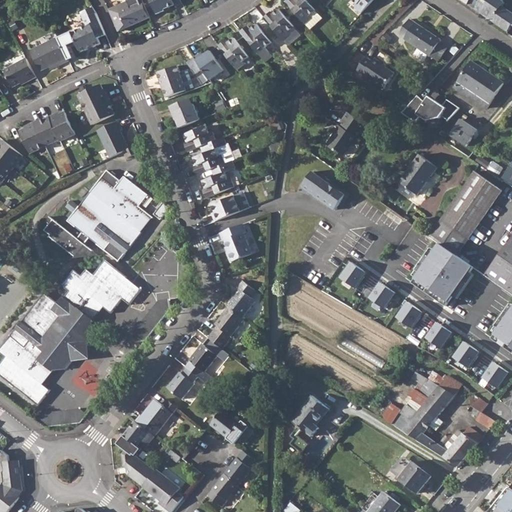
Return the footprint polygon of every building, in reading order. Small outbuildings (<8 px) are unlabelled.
[(150,16),(142,0),(125,0),(126,1),(109,9),(118,29),(125,26),(126,27),(150,16)] [(180,0),(150,0),(157,14),(165,10),(164,9),(175,4),(176,6),(182,3),(180,0)] [(286,0),(284,3),(305,26),(311,19),(309,17),(315,11),(305,0),(286,0)] [(351,0),(357,5),(355,7),(361,14),(373,0),(351,0)] [(461,0),(509,32),(511,26),(511,13),(502,6),(504,3),(500,0),(461,0)] [(96,13),(91,5),(81,9),(86,20),(88,19),(91,25),(71,34),(73,38),(70,45),(72,48),(78,50),(80,54),(88,50),(89,46),(92,48),(100,44),(98,39),(106,35),(96,13)] [(269,12),(262,18),(283,42),(290,36),(288,33),(293,27),(278,10),(272,15),(269,12)] [(410,19),(398,35),(416,47),(412,54),(422,61),(427,54),(429,56),(441,39),(410,19)] [(248,27),(241,33),(261,57),(266,63),(273,57),(265,48),(271,43),(257,25),(251,30),(248,27)] [(41,71),(49,67),(60,62),(61,65),(68,61),(58,37),(31,50),(41,71)] [(225,41),(217,46),(236,71),(243,65),(241,63),(247,58),(233,39),(227,43),(225,41)] [(201,53),(193,58),(201,70),(209,81),(224,71),(210,52),(204,56),(201,53)] [(367,56),(357,69),(363,74),(361,76),(368,81),(371,81),(382,89),(394,73),(381,64),(382,62),(375,57),(373,60),(367,56)] [(305,57),(300,61),(308,70),(313,66),(305,57)] [(26,58),(20,61),(4,70),(13,86),(27,80),(28,81),(36,77),(26,58)] [(201,70),(193,58),(186,63),(194,75),(201,70)] [(300,61),(290,69),(298,79),(308,70),(300,61)] [(472,61),(454,88),(487,109),(505,82),(472,61)] [(157,77),(166,101),(187,93),(177,69),(157,77)] [(421,75),(429,82),(435,76),(427,69),(421,75)] [(279,83),(270,91),(275,97),(284,90),(279,83)] [(77,95),(85,111),(109,99),(106,91),(104,92),(100,84),(77,95)] [(411,84),(407,89),(412,94),(416,89),(411,84)] [(449,99),(445,105),(431,95),(427,100),(418,94),(405,112),(418,121),(421,116),(440,130),(458,105),(449,99)] [(109,99),(85,111),(92,125),(114,114),(110,106),(112,105),(109,99)] [(176,114),(182,129),(200,121),(193,106),(191,107),(188,100),(171,107),(174,115),(176,114)] [(56,114),(50,117),(60,140),(61,141),(76,134),(69,119),(65,112),(57,116),(56,114)] [(340,124),(327,142),(336,148),(337,147),(344,151),(352,141),(354,141),(358,136),(357,135),(362,128),(344,116),(339,123),(340,124)] [(40,120),(34,123),(45,147),(60,140),(50,117),(41,122),(40,120)] [(118,122),(98,131),(111,158),(122,153),(125,152),(129,150),(120,131),(122,130),(118,122)] [(19,132),(24,141),(30,154),(45,147),(34,123),(27,126),(27,128),(19,132)] [(184,146),(187,154),(203,147),(216,142),(212,134),(209,135),(206,128),(184,136),(187,144),(184,146)] [(462,129),(451,144),(469,156),(481,142),(462,129)] [(193,169),(196,177),(212,170),(225,165),(229,164),(234,161),(228,146),(226,147),(222,139),(216,142),(203,147),(206,154),(193,159),(196,167),(193,169)] [(0,158),(13,169),(24,156),(4,141),(0,146),(0,158)] [(129,150),(125,152),(128,159),(139,154),(135,147),(129,150)] [(420,155),(400,181),(417,194),(436,167),(420,155)] [(0,179),(3,182),(13,169),(0,158),(0,179)] [(494,161),(490,168),(500,175),(504,168),(494,161)] [(202,192),(205,200),(234,189),(231,180),(227,182),(225,175),(232,172),(229,164),(225,165),(212,170),(216,178),(202,183),(205,190),(202,192)] [(511,164),(503,178),(511,184),(511,164)] [(476,170),(430,236),(440,243),(456,254),(502,189),(476,170)] [(103,178),(68,222),(83,234),(78,240),(54,220),(45,231),(51,236),(50,237),(75,258),(82,250),(86,253),(89,248),(85,245),(90,239),(105,251),(119,262),(130,248),(153,219),(139,208),(148,196),(125,178),(121,182),(108,172),(103,178)] [(314,175),(304,190),(333,209),(341,198),(342,199),(344,195),(331,186),(332,183),(327,179),(325,182),(314,175)] [(435,175),(425,189),(430,192),(440,179),(435,175)] [(211,214),(214,223),(240,213),(234,197),(212,206),(215,213),(211,214)] [(168,212),(164,203),(154,216),(161,221),(168,212)] [(242,225),(219,235),(222,242),(224,242),(228,253),(226,254),(230,264),(251,255),(243,235),(245,234),(242,225)] [(511,236),(485,275),(488,277),(511,293),(511,236)] [(440,243),(412,282),(446,306),(473,267),(456,254),(440,243)] [(68,292),(63,297),(93,323),(93,321),(103,308),(111,315),(121,301),(128,306),(140,290),(104,261),(93,276),(85,270),(80,276),(73,271),(61,286),(68,292)] [(354,264),(343,280),(358,291),(367,279),(363,276),(366,272),(354,264)] [(239,289),(226,306),(228,307),(242,318),(255,301),(251,298),(256,291),(242,280),(237,287),(239,289)] [(371,299),(386,310),(398,295),(386,286),(383,290),(379,287),(371,299)] [(93,323),(63,297),(58,304),(44,293),(0,347),(0,353),(4,356),(0,361),(0,375),(37,405),(50,390),(42,384),(53,371),(66,369),(72,360),(90,359),(88,341),(94,333),(93,323)] [(410,303),(399,319),(414,329),(423,318),(419,315),(422,311),(410,303)] [(143,322),(154,331),(169,312),(158,304),(143,322)] [(242,318),(228,307),(215,324),(217,326),(207,338),(222,349),(232,337),(231,336),(243,320),(242,318)] [(511,310),(492,338),(511,352),(511,310)] [(435,326),(427,338),(442,349),(453,333),(441,325),(439,329),(435,326)] [(465,342),(455,357),(470,368),(478,356),(475,354),(477,350),(465,342)] [(192,362),(187,368),(199,377),(200,378),(212,388),(217,382),(205,372),(217,356),(202,344),(189,360),(192,362)] [(492,366),(484,378),(499,388),(510,373),(498,365),(496,368),(492,366)] [(199,377),(187,368),(182,374),(180,372),(168,387),(183,399),(196,383),(194,382),(199,377)] [(252,373),(250,376),(258,383),(264,375),(256,368),(252,373)] [(412,398),(411,399),(438,416),(455,395),(440,386),(433,382),(416,372),(412,379),(418,382),(423,385),(418,391),(414,388),(408,396),(412,398)] [(445,379),(440,386),(455,395),(463,384),(449,375),(448,375),(445,379)] [(313,396),(293,420),(311,435),(312,435),(314,436),(320,428),(318,426),(331,410),(313,396)] [(488,404),(479,397),(472,406),(474,408),(471,413),(478,418),(477,420),(490,429),(496,421),(483,412),(488,404)] [(392,403),(382,418),(436,453),(459,466),(469,454),(450,440),(444,447),(424,433),(430,425),(436,430),(443,421),(437,417),(438,416),(411,399),(402,410),(392,403)] [(141,415),(136,421),(156,437),(177,410),(168,403),(164,407),(157,401),(144,417),(141,415)] [(84,423),(83,409),(44,410),(44,424),(84,423)] [(224,410),(211,426),(228,439),(235,445),(249,427),(241,421),(240,423),(224,410)] [(128,441),(122,448),(126,451),(133,457),(134,455),(136,457),(142,450),(138,447),(142,442),(148,446),(156,437),(136,421),(124,437),(128,441)] [(459,429),(450,440),(469,454),(483,437),(469,426),(464,432),(459,429)] [(185,449),(179,455),(182,457),(184,460),(190,453),(185,449)] [(133,457),(126,451),(123,455),(124,466),(126,468),(127,469),(127,474),(128,475),(144,488),(156,473),(136,457),(134,455),(133,457)] [(243,451),(225,474),(239,486),(251,470),(249,468),(255,461),(243,451)] [(176,453),(173,458),(178,462),(182,457),(179,455),(176,453)] [(0,487),(0,509),(3,511),(8,511),(20,497),(18,495),(23,490),(21,473),(18,473),(18,467),(21,467),(20,460),(4,462),(5,481),(0,487)] [(414,461),(400,478),(419,493),(432,476),(414,461)] [(144,488),(161,502),(160,504),(169,511),(173,511),(184,499),(178,494),(181,489),(158,470),(156,473),(144,488)] [(225,474),(208,496),(222,507),(239,486),(225,474)] [(511,511),(511,487),(510,485),(487,511),(511,511)] [(385,491),(369,511),(395,511),(402,504),(385,491)]
